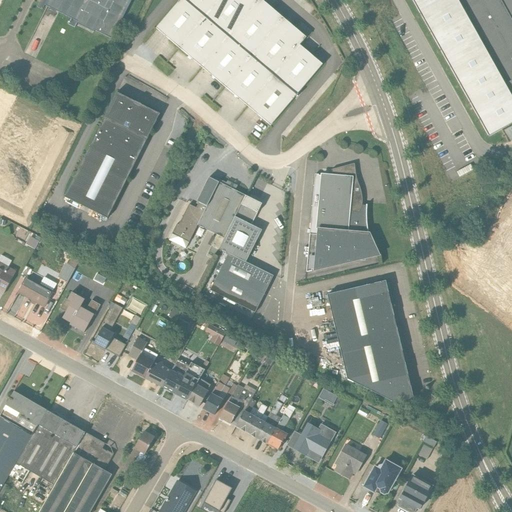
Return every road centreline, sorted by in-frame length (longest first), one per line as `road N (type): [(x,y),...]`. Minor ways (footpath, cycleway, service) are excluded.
road 1 (secondary): [(501,499),(455,391),(387,118)]
road 2 (unknown): [(131,68),(112,78),(56,187),(57,202),(93,220),(114,214),(173,91)]
road 3 (unclassified): [(131,68),(192,102),(264,162),(282,161),(327,128)]
road 4 (unclassified): [(0,327),(181,426)]
road 5 (unclassified): [(181,426),(337,511)]
